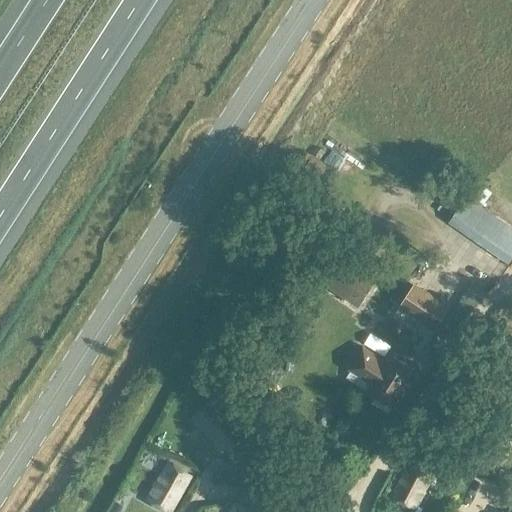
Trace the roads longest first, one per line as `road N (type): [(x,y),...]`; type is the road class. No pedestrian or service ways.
road 1 (secondary): [(0,487),(310,0)]
road 2 (motorway): [(0,238),(154,0)]
road 3 (residential): [(505,286),(354,511)]
